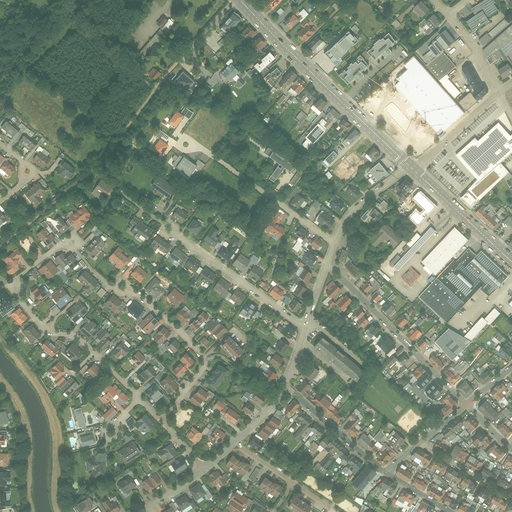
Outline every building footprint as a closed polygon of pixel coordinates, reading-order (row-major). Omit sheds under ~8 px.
[(281,0),(280,0),(268,0),(267,2),(273,8),(281,0)] [(495,3),(493,0),(484,0),(473,8),(477,14),(465,22),(471,32),(489,20),(487,18),(498,11),(494,4),(495,3)] [(412,9),(421,18),(429,11),(420,2),(412,9)] [(242,18),(234,11),(219,26),(227,34),(242,18)] [(303,19),(296,12),(285,23),(292,30),(303,19)] [(429,35),(441,23),(432,15),(425,22),(424,23),(426,24),(429,27),(425,31),(429,35)] [(167,20),(163,16),(157,23),(161,27),(167,20)] [(500,47),(507,55),(511,50),(511,24),(511,25),(505,18),(478,41),(485,48),(483,50),(487,55),(497,47),(499,49),(500,47)] [(395,29),(401,24),(396,19),(391,24),(395,29)] [(174,24),(169,20),(138,55),(143,59),(174,24)] [(354,25),(350,29),(355,34),(359,29),(354,25)] [(247,39),(255,32),(249,26),(241,33),(247,39)] [(303,29),(296,34),(302,41),(315,29),(312,26),(307,31),(304,27),(303,29)] [(455,41),(446,30),(435,40),(436,41),(432,45),(433,46),(429,49),(431,51),(423,59),(428,65),(436,58),(443,52),(455,41)] [(324,55),(331,63),(334,60),(335,61),(345,52),(344,51),(352,44),(353,46),(357,42),(353,37),(353,38),(348,32),(331,47),(332,48),(324,55)] [(386,60),(393,55),(390,51),(398,44),(390,35),(384,40),(385,41),(382,43),(381,42),(376,47),(377,48),(369,55),(366,52),(338,75),(348,87),(356,80),(359,85),(366,79),(362,75),(371,67),(366,62),(371,58),(375,63),(383,56),(386,60)] [(266,43),(260,36),(251,44),(257,51),(266,43)] [(323,43),(318,36),(307,45),(307,46),(312,52),(323,43)] [(223,37),(216,44),(220,47),(226,40),(223,37)] [(503,56),(499,51),(493,55),(496,60),(503,56)] [(274,58),(269,52),(255,66),(260,72),(274,58)] [(428,65),(426,66),(450,93),(455,99),(462,93),(449,78),(450,77),(447,74),(456,67),(443,52),(436,58),(428,65)] [(496,60),(493,55),(487,60),(490,65),(496,60)] [(398,78),(400,81),(396,85),(437,132),(442,128),(444,131),(464,113),(414,57),(405,65),(408,69),(398,78)] [(391,62),(368,81),(372,85),(380,78),(381,79),(383,77),(384,78),(388,75),(386,73),(395,66),(391,62)] [(241,71),(233,63),(222,73),(229,81),(241,71)] [(487,91),(482,85),(471,64),(462,69),(474,92),(471,94),(476,101),(487,91)] [(511,73),(511,70),(508,65),(497,72),(502,79),(511,73)] [(281,73),(276,67),(272,71),(273,73),(270,75),(268,74),(264,77),(267,80),(270,78),(273,81),(281,73)] [(155,69),(150,75),(155,79),(160,73),(155,69)] [(298,76),(292,70),(281,82),(286,88),(298,76)] [(172,81),(184,91),(193,81),(181,71),(172,81)] [(307,85),(300,78),(293,85),(300,92),(307,85)] [(239,79),(233,84),(238,88),(243,83),(239,79)] [(201,90),(205,94),(211,88),(207,84),(201,90)] [(269,97),(272,93),(273,95),(277,91),(273,86),(265,94),(269,97)] [(313,102),(319,95),(309,87),(304,93),(313,102)] [(469,92),(458,101),(466,110),(476,101),(471,94),(469,92)] [(282,95),(275,102),(278,105),(285,97),(282,95)] [(321,112),(327,104),(320,98),(313,106),(321,112)] [(168,123),(173,126),(172,127),(174,129),(175,127),(176,128),(184,117),(189,120),(193,114),(185,108),(180,114),(176,112),(168,123)] [(341,116),(332,109),(326,116),(329,118),(327,121),(323,125),(327,128),(329,130),(341,116)] [(308,116),(301,112),(295,120),(301,125),(308,116)] [(323,125),(327,121),(323,118),(306,136),(308,138),(303,143),(309,149),(315,143),(314,142),(327,128),(323,125)] [(7,119),(0,127),(7,133),(14,124),(7,119)] [(338,140),(350,126),(343,120),(339,125),(341,127),(333,135),(338,140)] [(511,152),(511,134),(511,136),(499,123),(478,141),(475,138),(456,155),(477,180),(460,198),(471,209),(509,172),(501,163),(511,152)] [(14,124),(7,133),(13,138),(20,129),(14,124)] [(386,130),(394,137),(397,132),(390,126),(386,130)] [(352,142),(360,134),(356,129),(348,137),(349,138),(346,140),(349,143),(352,141),(352,142)] [(159,140),(152,151),(161,158),(169,146),(166,144),(170,138),(159,130),(154,137),(159,140)] [(25,134),(19,142),(25,146),(31,138),(25,134)] [(37,143),(36,144),(39,146),(45,139),(42,137),(40,139),(36,137),(34,140),(37,143)] [(31,138),(25,146),(31,151),(37,143),(31,138)] [(342,143),(340,141),(333,148),(335,150),(342,143)] [(273,183),(284,168),(292,174),(295,169),(287,163),(288,161),(283,157),(282,159),(268,148),(264,153),(279,164),(268,179),(273,183)] [(373,163),(381,156),(374,148),(366,155),(373,163)] [(339,154),(334,150),(322,162),(327,167),(339,154)] [(34,160),(45,168),(52,160),(40,151),(34,160)] [(350,162),(354,166),(362,159),(357,154),(350,162)] [(170,164),(190,178),(196,169),(200,172),(205,165),(198,160),(195,165),(184,157),(183,158),(179,156),(178,158),(175,156),(170,164)] [(76,171),(63,160),(58,166),(59,168),(53,174),(59,180),(64,174),(69,179),(76,171)] [(16,168),(8,161),(0,170),(9,177),(16,168)] [(385,176),(389,173),(379,162),(370,171),(369,170),(367,172),(375,181),(377,180),(378,181),(384,175),(385,176)] [(303,174),(299,171),(290,183),(294,186),(303,174)] [(328,171),(324,175),(328,180),(332,176),(328,171)] [(176,190),(159,178),(151,188),(168,201),(176,190)] [(414,186),(405,178),(397,188),(406,196),(414,186)] [(46,191),(38,181),(23,193),(31,203),(34,200),(38,206),(43,201),(39,196),(46,191)] [(100,182),(91,194),(103,203),(109,193),(113,196),(117,190),(111,185),(109,188),(100,182)] [(362,195),(353,186),(347,193),(356,201),(362,195)] [(294,197),(290,203),(299,209),(304,201),(309,204),(313,199),(297,188),(292,195),(294,197)] [(436,207),(419,191),(413,198),(425,209),(421,214),(416,210),(410,217),(418,225),(436,207)] [(345,205),(335,198),(329,206),(338,213),(345,205)] [(156,204),(162,209),(165,204),(159,200),(156,204)] [(378,222),(387,211),(378,204),(369,215),(378,222)] [(483,205),(476,213),(481,218),(486,213),(485,211),(487,209),(483,205)] [(92,218),(83,207),(77,213),(85,223),(92,218)] [(505,210),(502,207),(496,213),(499,216),(505,210)] [(182,225),(189,216),(177,208),(171,218),(182,225)] [(286,215),(279,210),(265,231),(278,240),(286,230),(279,225),(286,215)] [(335,220),(324,212),(317,222),(328,230),(335,220)] [(487,214),(486,213),(481,218),(486,223),(492,218),(490,216),(492,214),(489,212),(487,214)] [(85,223),(77,213),(70,218),(78,229),(85,223)] [(492,218),(486,223),(492,229),(497,223),(494,220),(497,217),(494,215),(492,218)] [(53,230),(59,238),(69,229),(60,218),(55,222),(59,226),(53,230)] [(144,242),(152,231),(133,218),(129,224),(135,228),(131,233),(144,242)] [(203,228),(193,221),(186,231),(196,238),(203,228)] [(95,236),(100,232),(95,225),(90,230),(95,236)] [(393,248),(402,238),(386,225),(370,243),(377,249),(384,240),(393,248)] [(212,228),(203,241),(214,249),(220,240),(216,237),(219,233),(212,228)] [(304,242),(309,235),(300,228),(295,236),(304,242)] [(398,270),(435,232),(430,228),(393,266),(398,270)] [(423,262),(436,274),(467,240),(454,228),(423,262)] [(46,229),(36,235),(45,248),(56,240),(51,234),(50,235),(46,229)] [(97,237),(92,243),(100,251),(106,245),(97,237)] [(171,247),(157,237),(148,248),(155,253),(157,249),(165,255),(171,247)] [(223,246),(217,254),(229,262),(238,248),(237,247),(240,242),(234,238),(226,249),(223,246)] [(310,246),(317,252),(323,244),(315,239),(310,246)] [(302,244),(297,241),(293,248),(297,251),(302,244)] [(92,243),(86,250),(95,257),(100,251),(92,243)] [(118,248),(109,259),(121,269),(126,263),(128,265),(133,258),(129,256),(127,259),(121,254),(123,251),(118,248)] [(180,265),(186,257),(175,249),(167,260),(173,265),(175,262),(180,265)] [(454,260),(420,296),(447,322),(479,288),(488,296),(507,276),(481,251),(476,256),(469,249),(456,262),(454,260)] [(23,256),(17,250),(6,259),(9,263),(9,268),(5,271),(9,277),(18,271),(18,262),(17,260),(23,256)] [(339,260),(356,278),(361,273),(351,262),(353,253),(342,250),(339,260)] [(302,261),(311,268),(318,259),(308,252),(302,261)] [(79,266),(71,255),(66,259),(62,254),(55,259),(63,270),(68,266),(72,271),(79,266)] [(240,255),(233,266),(243,273),(250,262),(240,255)] [(195,275),(201,266),(191,258),(184,268),(195,275)] [(59,272),(51,262),(39,271),(46,281),(59,272)] [(410,287),(421,275),(411,266),(400,279),(410,287)] [(131,276),(140,284),(148,275),(138,267),(131,276)] [(254,267),(247,276),(258,284),(264,274),(254,267)] [(206,290),(216,277),(205,269),(195,282),(206,290)] [(299,278),(307,284),(313,276),(305,270),(299,278)] [(99,284),(85,271),(77,280),(86,287),(83,290),(88,295),(99,284)] [(155,278),(144,290),(157,302),(165,293),(159,287),(162,284),(155,278)] [(225,296),(231,287),(221,280),(214,289),(225,296)] [(331,298),(340,290),(334,283),(325,291),(331,298)] [(367,283),(362,289),(367,294),(372,289),(367,283)] [(300,284),(293,294),(301,300),(308,290),(300,284)] [(274,286),(268,295),(278,302),(285,294),(274,286)] [(48,296),(42,288),(38,290),(36,287),(31,291),(39,303),(48,296)] [(96,293),(101,297),(106,292),(101,287),(96,293)] [(72,300),(63,288),(51,297),(60,309),(72,300)] [(15,301),(5,289),(0,292),(0,309),(2,312),(15,301)] [(175,289),(166,298),(176,307),(181,302),(183,305),(189,298),(184,294),(183,296),(175,289)] [(239,307),(246,296),(236,290),(229,300),(239,307)] [(382,298),(377,293),(371,299),(376,304),(382,298)] [(351,300),(345,294),(335,304),(341,309),(351,300)] [(125,306),(113,296),(105,305),(118,315),(125,306)] [(335,304),(331,299),(325,305),(329,309),(335,304)] [(297,313),(302,305),(294,300),(289,308),(297,313)] [(89,312),(80,302),(66,314),(69,318),(74,324),(89,312)] [(136,321),(145,311),(135,302),(126,312),(136,321)] [(259,309),(249,302),(240,315),(245,319),(248,314),(253,317),(259,309)] [(382,310),(389,316),(396,309),(389,303),(382,310)] [(54,315),(60,311),(55,304),(49,308),(54,315)] [(483,316),(464,335),(471,340),(489,321),(491,323),(501,312),(496,307),(486,318),(483,316)] [(28,319),(20,308),(10,316),(18,327),(28,319)] [(362,327),(369,321),(363,315),(365,313),(360,308),(353,313),(358,318),(356,321),(362,327)] [(182,310),(175,317),(183,325),(190,318),(182,310)] [(203,313),(196,319),(201,326),(209,319),(203,313)] [(159,324),(150,315),(139,326),(148,335),(159,324)] [(408,322),(402,316),(395,323),(402,329),(408,322)] [(104,325),(102,327),(105,329),(111,323),(106,318),(102,323),(104,325)] [(196,319),(188,326),(194,332),(201,326),(196,319)] [(220,326),(215,321),(206,329),(212,336),(213,335),(218,340),(228,332),(221,325),(220,326)] [(100,328),(93,322),(89,326),(86,324),(80,331),(89,340),(100,328)] [(374,335),(380,328),(376,324),(374,325),(371,323),(366,327),(374,335)] [(42,337),(33,324),(22,332),(31,345),(42,337)] [(289,341),(295,332),(288,326),(281,335),(289,341)] [(454,358),(471,340),(464,335),(450,327),(436,341),(454,358)] [(170,336),(163,328),(153,338),(160,345),(170,336)] [(421,333),(415,328),(407,335),(413,341),(421,333)] [(100,344),(97,347),(103,352),(111,343),(106,339),(110,335),(104,330),(96,340),(100,344)] [(131,330),(128,334),(133,339),(137,335),(131,330)] [(279,338),(282,335),(276,330),(273,334),(279,338)] [(497,344),(503,338),(498,332),(491,339),(497,344)] [(382,349),(391,340),(386,335),(377,343),(382,349)] [(335,348),(321,336),(312,347),(326,358),(335,348)] [(204,337),(199,341),(204,346),(209,342),(204,337)] [(244,353),(229,338),(221,347),(236,361),(244,353)] [(429,344),(423,339),(417,345),(422,351),(429,344)] [(387,354),(396,345),(391,340),(382,349),(387,354)] [(58,350),(46,341),(40,349),(51,359),(58,350)] [(181,347),(175,341),(167,348),(174,355),(181,347)] [(289,347),(281,341),(275,349),(283,355),(289,347)] [(131,351),(122,342),(112,353),(117,358),(121,355),(124,358),(131,351)] [(83,354),(73,344),(64,354),(74,363),(83,354)] [(507,359),(511,353),(511,351),(505,345),(499,352),(507,359)] [(266,350),(272,354),(275,351),(268,346),(266,350)] [(480,346),(473,352),(476,355),(483,349),(480,346)] [(349,359),(335,348),(326,358),(340,370),(349,359)] [(145,359),(138,352),(130,360),(137,367),(145,359)] [(403,365),(409,359),(404,353),(398,359),(403,365)] [(429,361),(439,371),(447,364),(444,361),(441,364),(436,359),(439,356),(437,353),(429,361)] [(393,354),(383,363),(388,368),(398,359),(393,354)] [(195,364),(186,355),(179,362),(181,364),(172,373),(179,380),(195,364)] [(278,369),(284,361),(275,355),(269,364),(278,369)] [(363,371),(349,359),(340,370),(354,381),(363,371)] [(59,387),(66,380),(63,377),(69,372),(60,361),(48,371),(55,380),(54,382),(59,387)] [(319,371),(311,364),(303,373),(311,379),(319,371)] [(103,372),(95,365),(87,373),(95,381),(103,372)] [(420,386),(430,376),(420,365),(412,372),(418,378),(415,381),(420,386)] [(157,373),(150,366),(144,373),(142,371),(136,378),(142,384),(148,378),(150,380),(157,373)] [(229,373),(219,366),(206,384),(216,391),(229,373)] [(452,385),(460,377),(458,375),(455,378),(449,372),(451,370),(449,367),(441,374),(452,385)] [(497,373),(495,370),(491,373),(487,368),(483,371),(485,373),(481,377),(476,371),(473,374),(483,386),(497,373)] [(277,375),(270,370),(265,378),(272,383),(277,375)] [(400,371),(396,375),(394,374),(390,378),(393,382),(398,377),(400,378),(403,375),(400,371)] [(179,387),(168,376),(159,385),(170,396),(179,387)] [(80,387),(72,378),(67,382),(66,380),(59,387),(68,397),(80,387)] [(431,390),(438,384),(433,378),(426,385),(431,390)] [(304,380),(296,389),(303,395),(304,393),(307,395),(310,392),(307,390),(311,386),(304,380)] [(469,386),(464,381),(457,389),(462,393),(469,386)] [(408,383),(402,389),(407,393),(412,387),(408,383)] [(502,383),(491,392),(500,404),(507,398),(502,393),(507,389),(502,383)] [(163,395),(153,384),(144,393),(154,403),(163,395)] [(436,396),(443,389),(438,384),(431,390),(436,396)] [(113,399),(121,407),(129,399),(116,386),(112,389),(110,386),(102,395),(104,397),(102,399),(107,405),(113,399)] [(474,391),(469,386),(462,393),(467,398),(474,391)] [(199,389),(194,395),(203,402),(208,396),(199,389)] [(246,391),(240,399),(245,402),(250,394),(246,391)] [(445,414),(457,402),(447,392),(442,397),(438,401),(442,405),(439,408),(445,414)] [(267,398),(259,393),(254,402),(262,406),(267,398)] [(317,393),(311,400),(339,425),(345,418),(337,411),(342,406),(338,402),(334,399),(331,402),(322,393),(320,396),(317,393)] [(194,395),(189,402),(198,409),(203,402),(194,395)] [(298,407),(299,405),(294,400),(286,408),(291,414),(295,410),(297,413),(300,410),(298,407)] [(485,400),(478,408),(482,412),(489,405),(485,400)] [(235,424),(240,417),(217,401),(214,406),(223,412),(221,415),(235,424)] [(254,409),(247,404),(243,411),(250,416),(254,409)] [(489,405),(482,412),(486,417),(494,409),(489,405)] [(83,418),(81,409),(81,407),(71,410),(75,423),(77,423),(78,429),(87,427),(85,418),(83,418)] [(501,420),(510,411),(505,407),(497,416),(501,420)] [(103,417),(108,423),(118,414),(112,408),(103,417)] [(0,422),(9,420),(6,409),(0,410),(0,422)] [(494,409),(486,417),(490,421),(498,414),(494,409)] [(303,428),(312,419),(303,411),(297,417),(302,421),(299,425),(303,428)] [(156,426),(145,415),(137,423),(132,418),(125,425),(132,431),(135,428),(140,434),(143,431),(147,434),(156,426)] [(263,427),(259,433),(267,438),(271,433),(275,435),(279,430),(276,428),(280,422),(272,417),(269,423),(268,422),(264,427),(263,427)] [(469,426),(475,421),(471,417),(467,421),(464,419),(463,420),(466,424),(468,425),(466,428),(468,430),(470,428),(469,426)] [(496,427),(508,438),(511,433),(511,426),(509,424),(511,422),(506,417),(496,427)] [(353,418),(343,428),(354,438),(354,437),(359,431),(354,426),(357,423),(353,418)] [(461,421),(459,418),(454,422),(459,427),(461,426),(465,423),(466,424),(463,420),(461,421)] [(313,432),(319,425),(315,421),(308,428),(313,432)] [(470,433),(479,425),(475,421),(469,426),(470,428),(471,428),(468,431),(470,433)] [(462,428),(461,426),(459,427),(454,422),(450,425),(455,431),(458,429),(460,430),(462,428)] [(317,436),(324,430),(319,425),(313,432),(317,436)] [(455,431),(450,425),(446,428),(453,436),(452,436),(453,437),(454,437),(455,438),(457,436),(454,432),(455,431)] [(96,442),(93,428),(84,430),(85,433),(77,436),(80,448),(94,445),(93,443),(96,442)] [(453,436),(446,428),(442,432),(447,438),(449,437),(452,440),(454,438),(453,437),(452,436),(453,436)] [(201,436),(191,429),(184,438),(194,445),(201,436)] [(221,445),(226,436),(216,429),(210,439),(221,445)] [(359,431),(354,437),(372,453),(378,447),(365,435),(366,434),(361,429),(359,431)] [(466,440),(471,436),(464,429),(460,434),(466,440)] [(485,447),(492,440),(481,429),(475,435),(478,438),(473,443),(477,447),(482,443),(485,447)] [(378,442),(385,434),(380,430),(373,438),(378,442)] [(397,447),(405,437),(396,430),(388,440),(397,447)] [(125,431),(122,438),(127,440),(131,434),(125,431)] [(343,459),(349,453),(332,437),(330,439),(325,434),(318,442),(330,453),(333,450),(343,459)] [(259,450),(264,443),(254,437),(249,444),(259,450)] [(434,446),(445,452),(448,445),(445,443),(446,440),(443,439),(441,442),(437,440),(434,446)] [(313,441),(308,447),(313,452),(318,446),(313,441)] [(141,453),(134,442),(117,453),(125,464),(141,453)] [(379,457),(376,460),(383,466),(395,452),(385,443),(380,448),(384,452),(382,454),(378,451),(375,453),(379,457)] [(178,454),(171,444),(157,453),(155,450),(147,455),(150,460),(158,455),(162,462),(166,459),(168,461),(178,454)] [(498,462),(506,453),(494,444),(488,451),(497,458),(496,460),(498,462)] [(448,454),(460,461),(465,452),(461,450),(459,454),(451,449),(448,454)] [(420,450),(416,457),(422,460),(426,453),(420,450)] [(426,453),(422,460),(429,464),(432,456),(426,453)] [(236,470),(244,475),(250,464),(242,459),(242,461),(232,455),(226,465),(235,471),(236,470)] [(326,470),(324,469),(331,461),(330,460),(332,457),(330,455),(320,466),(316,463),(312,468),(314,470),(315,469),(322,475),(326,470)] [(470,455),(465,464),(471,468),(476,459),(470,455)] [(511,457),(508,455),(502,466),(506,468),(507,465),(511,468),(511,457)] [(93,478),(106,477),(105,456),(92,457),(92,460),(87,461),(87,472),(93,471),(93,478)] [(351,467),(357,461),(353,457),(347,463),(351,467)] [(189,468),(183,458),(176,463),(174,460),(166,465),(169,470),(172,468),(177,476),(189,468)] [(434,467),(441,473),(446,466),(436,458),(429,468),(432,470),(434,467)] [(476,459),(471,468),(478,471),(483,462),(476,459)] [(355,471),(362,465),(357,461),(351,467),(355,471)] [(369,482),(377,473),(367,464),(351,483),(361,491),(369,483),(367,482),(368,481),(369,482)] [(401,466),(397,473),(403,477),(407,470),(401,466)] [(249,479),(254,482),(260,470),(255,467),(249,479)] [(450,467),(444,477),(450,480),(455,471),(450,467)] [(484,467),(480,473),(486,477),(490,471),(484,467)] [(218,470),(207,479),(214,487),(218,484),(221,487),(227,482),(218,470)] [(407,470),(403,477),(409,481),(413,474),(407,470)] [(0,483),(11,484),(11,472),(0,471),(0,483)] [(455,471),(450,480),(455,483),(461,474),(455,471)] [(490,471),(486,477),(493,481),(496,475),(490,471)] [(434,474),(431,481),(440,485),(441,482),(447,485),(448,482),(441,479),(441,477),(434,474)] [(155,475),(149,479),(155,489),(162,484),(155,475)] [(462,475),(458,484),(465,487),(469,479),(462,475)] [(418,476),(413,484),(418,487),(423,480),(418,476)] [(136,487),(130,477),(118,484),(124,494),(136,487)] [(269,492),(277,497),(283,487),(275,482),(274,483),(265,477),(259,487),(268,493),(269,492)] [(500,477),(496,483),(502,486),(506,480),(500,477)] [(387,493),(392,496),(397,485),(385,478),(379,487),(384,490),(386,488),(389,490),(387,493)] [(149,479),(142,484),(149,493),(155,489),(149,479)] [(469,479),(465,487),(473,491),(477,483),(469,479)] [(423,480),(418,487),(424,490),(428,483),(423,480)] [(506,480),(502,486),(508,489),(511,484),(506,480)] [(427,491),(440,499),(445,490),(442,488),(440,491),(435,488),(436,485),(432,482),(427,491)] [(199,483),(189,490),(196,501),(207,494),(199,483)] [(479,495),(487,500),(492,493),(480,486),(474,496),(477,498),(479,495)] [(410,494),(404,490),(398,499),(404,503),(410,494)] [(231,499),(243,507),(249,499),(237,491),(231,499)] [(443,501),(454,509),(461,497),(458,496),(455,500),(449,497),(451,494),(448,492),(443,501)] [(185,494),(175,501),(182,511),(191,505),(194,509),(197,507),(192,499),(190,501),(185,494)] [(417,497),(410,494),(404,503),(411,507),(417,497)] [(494,494),(489,505),(495,508),(501,498),(494,494)] [(299,511),(307,511),(311,507),(295,496),(289,505),(299,511)] [(250,511),(266,511),(267,511),(264,509),(266,506),(254,498),(252,502),(255,504),(250,511)] [(501,498),(495,508),(502,511),(507,502),(501,498)] [(225,508),(231,511),(240,511),(243,507),(231,499),(225,508)] [(85,511),(94,506),(89,500),(76,508),(79,511),(85,511)] [(102,504),(107,511),(118,511),(121,511),(115,502),(111,505),(108,500),(102,504)] [(425,511),(429,506),(423,502),(419,510),(422,511),(425,511)]
